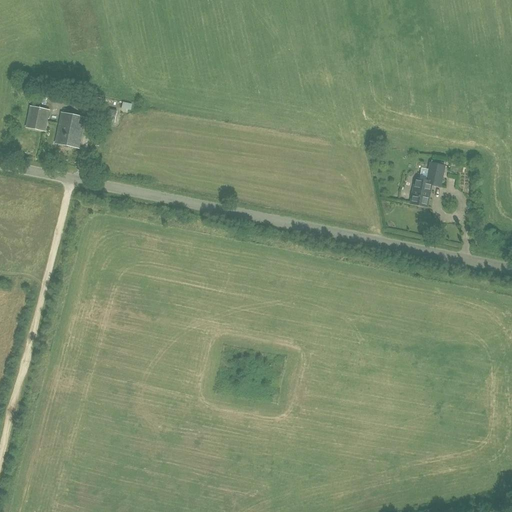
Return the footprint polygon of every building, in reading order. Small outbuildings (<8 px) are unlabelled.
[(43,87),(41,95),(48,96),(49,88),(43,87)] [(49,110),(30,107),(26,127),(45,131),(49,110)] [(99,119),(115,123),(116,115),(101,111),(99,119)] [(78,148),(84,118),(62,113),(56,143),(78,148)] [(441,187),(445,166),(430,163),(427,181),(416,179),(411,203),(427,207),(431,185),(441,187)]
